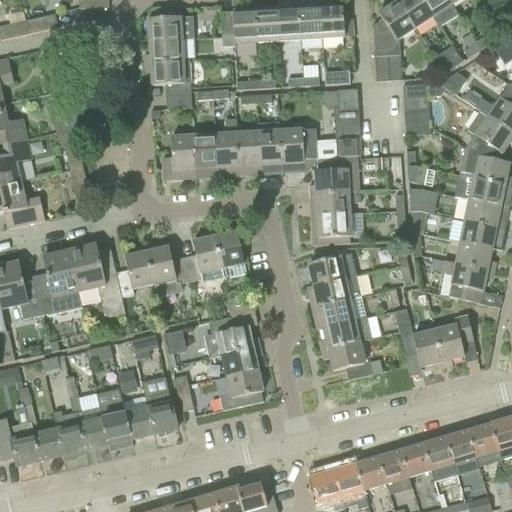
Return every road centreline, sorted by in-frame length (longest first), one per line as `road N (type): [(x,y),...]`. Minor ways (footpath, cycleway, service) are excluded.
road 1 (residential): [(140,222),(241,203),(266,215),(309,439)]
road 2 (residential): [(0,511),(286,444)]
road 3 (residential): [(309,439),(511,391)]
road 4 (residential): [(140,222),(128,31)]
road 5 (residential): [(12,250),(140,222)]
road 6 (residential): [(128,31),(0,55)]
